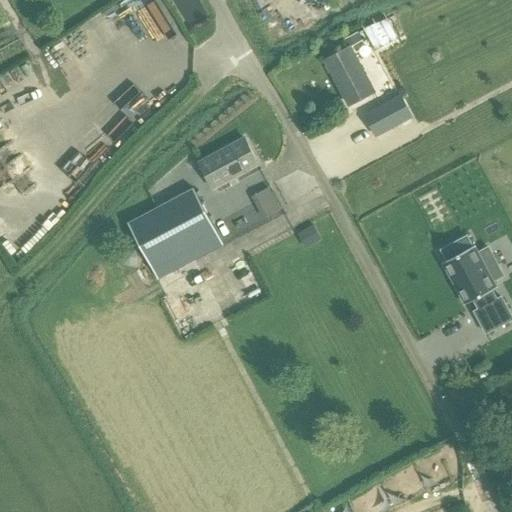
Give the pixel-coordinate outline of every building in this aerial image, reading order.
[(360,41),(354,30),(344,36),(349,46),(360,41)] [(325,61),(349,105),(374,92),(350,48),(325,61)] [(412,117),(400,96),(365,115),(376,136),(412,117)] [(199,162),(213,189),(258,165),(251,150),(250,150),(244,138),(236,143),(199,162)] [(211,214),(224,241),(285,213),(272,185),(211,214)] [(139,244),(157,279),(223,244),(194,189),(158,208),(128,224),(139,244)] [(496,288),(492,281),(503,276),(488,247),(477,253),(474,246),(472,247),(467,236),(441,250),(447,261),(443,262),(455,284),(466,305),(474,300),(478,309),(474,312),(486,333),(511,319),(511,317),(501,297),(497,299),(492,291),(496,288)]
